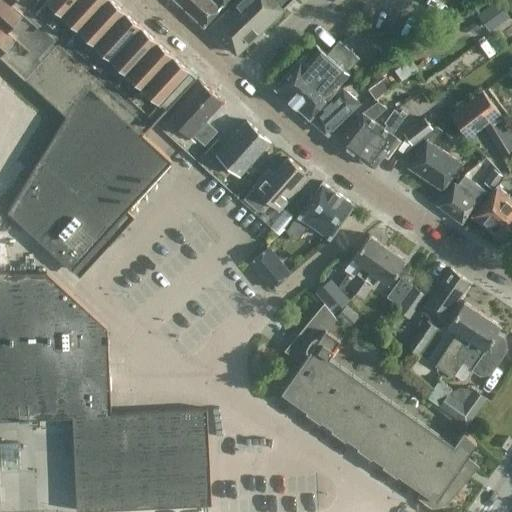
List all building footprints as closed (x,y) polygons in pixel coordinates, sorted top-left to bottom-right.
[(84,86),(142,133),(196,74),(130,14),(114,0),(0,0),(0,55),(61,112),(84,86)] [(176,0),(203,25),(226,0),(176,0)] [(236,53),(281,6),(286,0),(234,0),(209,27),(236,53)] [(511,0),(503,0),(511,13),(511,0)] [(478,16),(490,31),(509,17),(497,1),(478,16)] [(360,58),(339,40),(328,53),(315,42),(303,55),(274,87),(309,117),(346,76),(349,72),(348,71),(360,58)] [(375,98),(392,87),(385,76),(367,88),(375,98)] [(223,100),(198,77),(165,114),(189,135),(192,133),(204,143),(216,130),(205,120),(223,100)] [(171,160),(142,133),(84,86),(61,112),(65,116),(7,210),(16,218),(26,228),(72,269),(105,233),(128,208),(171,160)] [(361,102),(343,86),(310,118),(328,134),(361,102)] [(489,121),(499,113),(482,91),(451,115),(468,137),(489,121)] [(358,155),(380,124),(372,118),(386,106),(376,99),(362,111),(361,110),(339,141),(358,155)] [(383,126),(380,124),(358,155),(373,166),(383,153),(387,156),(400,139),(392,133),(404,116),(394,107),(383,120),(386,122),(383,126)] [(511,131),(499,113),(489,121),(511,156),(511,155),(511,131)] [(403,134),(411,144),(432,128),(424,118),(403,134)] [(231,167),(239,175),(269,141),(246,120),(224,144),(217,139),(204,153),(226,173),(231,167)] [(435,126),(432,128),(411,144),(408,146),(405,151),(414,157),(407,167),(443,191),(462,162),(433,143),(442,130),(435,126)] [(308,176),(288,157),(273,174),(269,170),(244,198),(258,211),(268,199),(278,209),(308,176)] [(484,182),(493,189),(503,176),(493,169),(484,182)] [(486,189),(464,173),(457,182),(455,184),(453,183),(438,204),(461,222),(477,200),(479,199),(486,189)] [(353,203),(322,181),(287,233),(297,240),(309,223),(329,237),(353,203)] [(472,215),(501,239),(511,226),(511,198),(496,186),(472,215)] [(355,292),(387,247),(369,234),(352,257),(362,264),(353,277),(348,273),(338,287),(348,294),(351,289),(355,292)] [(268,247),(249,263),(270,288),(289,272),(268,247)] [(387,247),(355,292),(363,298),(379,276),(388,283),(405,260),(387,247)] [(437,327),(443,319),(441,318),(469,281),(450,268),(420,310),(430,316),(427,320),(424,317),(405,344),(418,354),(437,327)] [(0,419),(23,419),(111,415),(107,327),(46,271),(8,273),(0,273),(0,419)] [(412,285),(400,277),(386,296),(398,305),(412,285)] [(333,313),(349,300),(331,278),(315,292),(333,313)] [(397,307),(410,317),(425,295),(412,285),(397,307)] [(454,355),(482,313),(463,300),(447,325),(457,331),(435,365),(452,377),(454,374),(463,360),(454,355)] [(346,331),(324,302),(323,303),(323,304),(289,353),(301,362),(281,392),(306,410),(305,411),(396,474),(397,473),(421,490),(417,497),(430,506),(443,504),(465,473),(458,468),(463,461),(476,442),(463,430),(449,451),(324,362),(346,331)] [(345,305),(336,316),(349,328),(358,317),(345,305)] [(501,325),(482,313),(454,355),(463,360),(454,374),(460,378),(465,378),(472,367),(480,372),(490,371),(505,348),(503,338),(495,333),(501,325)] [(389,342),(366,326),(352,346),(375,362),(389,342)] [(451,388),(438,379),(426,395),(439,405),(438,407),(465,428),(487,399),(473,388),(472,389),(469,387),(464,387),(459,387),(456,388),(453,391),(451,393),(448,391),(451,388)] [(325,511),(294,490),(278,511),(325,511)]
